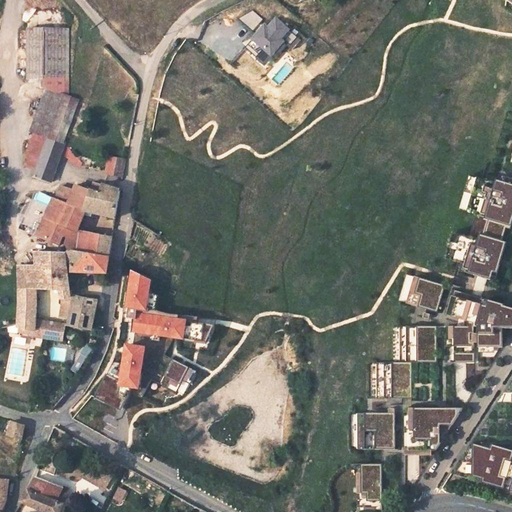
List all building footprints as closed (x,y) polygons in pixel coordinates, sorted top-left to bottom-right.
[(251,28),(261,19),(252,9),(242,18),(251,28)] [(264,22),(249,38),(271,57),(286,40),(291,44),(298,35),(275,15),(267,25),(264,22)] [(52,180),(63,142),(64,143),(79,100),(69,97),(69,29),(28,29),(28,79),(45,79),(45,88),(31,131),(34,132),(27,150),(25,166),(37,170),(35,175),(52,180)] [(126,158),(109,155),(105,172),(122,176),(126,158)] [(511,178),(502,175),(500,181),(496,180),(495,182),(469,175),(459,209),(476,214),(494,219),(494,221),(511,227),(511,226),(511,178)] [(62,185),(55,198),(38,191),(26,215),(19,229),(36,236),(57,244),(60,236),(63,237),(62,244),(66,248),(65,253),(65,254),(110,255),(113,236),(78,228),(84,210),(116,217),(120,189),(100,184),(99,185),(91,183),(90,189),(76,184),(74,190),(62,185)] [(494,219),(476,214),(471,232),(489,237),(494,221),(494,219)] [(507,242),(489,237),(471,232),(469,237),(452,232),(444,258),(472,267),(469,273),(496,281),(501,265),(497,264),(498,258),(502,259),(507,242)] [(18,335),(41,337),(63,340),(65,323),(70,324),(71,325),(91,328),(97,299),(71,294),(66,261),(65,254),(65,253),(36,252),(36,266),(19,266),(21,305),(18,322),(18,335)] [(73,261),(73,271),(108,272),(110,255),(65,254),(66,261),(73,261)] [(131,271),(123,305),(145,310),(153,276),(131,271)] [(406,303),(437,313),(445,286),(414,277),(406,303)] [(455,289),(447,315),(460,318),(456,327),(446,327),(446,363),(467,363),(467,383),(475,383),(475,327),(479,327),(479,348),(503,347),(503,328),(511,328),(511,307),(505,306),(505,305),(455,289)] [(135,309),(132,331),(186,340),(186,338),(208,342),(211,323),(188,320),(188,317),(135,309)] [(435,327),(399,327),(399,363),(410,363),(435,363),(435,327)] [(119,386),(141,388),(145,344),(123,342),(119,386)] [(182,378),(190,382),(196,370),(174,359),(162,381),(177,389),(182,378)] [(410,399),(410,363),(399,363),(376,363),(375,399),(385,399),(390,399),(410,399)] [(105,376),(95,396),(120,407),(125,397),(116,392),(118,387),(112,385),(114,380),(105,376)] [(464,408),(411,408),(411,450),(432,450),(437,451),(443,441),(443,425),(453,426),(464,408)] [(385,414),(357,414),(357,450),(401,450),(401,410),(390,410),(390,414),(385,414)] [(12,421),(8,436),(22,440),(25,425),(12,421)] [(443,425),(443,441),(453,426),(443,425)] [(491,448),(474,443),(473,475),(483,478),(483,480),(502,487),(505,477),(500,476),(505,458),(511,460),(511,456),(511,449),(493,444),(491,448)] [(101,468),(83,478),(105,490),(120,467),(106,459),(101,468)] [(381,464),(360,464),(360,473),(360,494),(366,494),(366,501),(369,501),(369,507),(381,507),(381,464)] [(360,494),(360,473),(356,473),(356,507),(369,507),(369,501),(366,501),(366,494),(360,494)] [(22,503),(48,511),(60,511),(70,489),(37,477),(22,503)] [(0,511),(2,511),(7,501),(10,479),(0,479),(0,511)]
